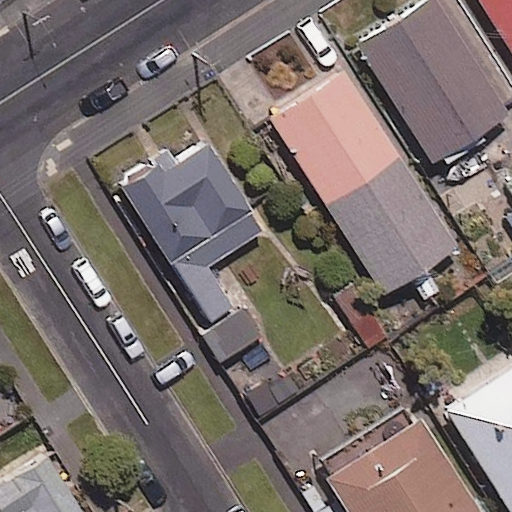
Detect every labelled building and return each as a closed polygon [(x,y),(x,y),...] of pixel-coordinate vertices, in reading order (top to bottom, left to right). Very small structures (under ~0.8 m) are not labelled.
[(501,115),(427,0),(422,0),(349,47),(424,164),(501,115)] [(511,0),(467,0),(511,70),(511,0)] [(450,247),(334,69),(261,117),(377,295),(450,247)] [(256,231),(199,143),(155,172),(149,163),(111,188),(200,324),(227,306),(201,267),(256,231)] [(357,297),(333,314),(359,353),(384,337),(357,297)] [(199,332),(217,361),(255,337),(237,308),(199,332)] [(511,511),(511,364),(439,410),(503,511),(511,511)] [(243,393),(257,416),(294,393),(280,370),(243,393)] [(465,511),(404,415),(309,475),(332,511),(465,511)] [(0,511),(83,511),(45,454),(0,483),(0,511)]
